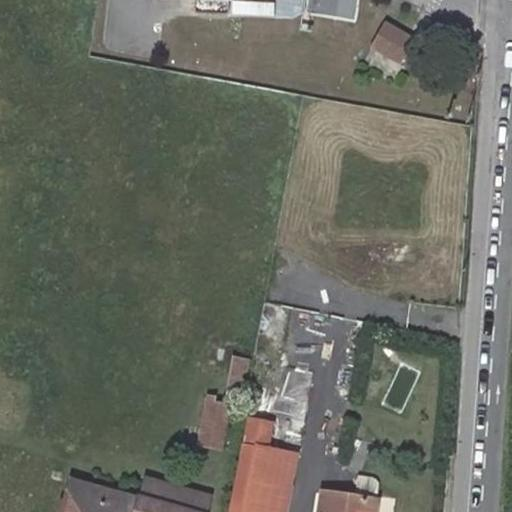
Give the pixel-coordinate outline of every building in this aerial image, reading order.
[(306,0),(303,14),(356,26),(361,0),(306,0)] [(412,39),(388,25),(376,47),(400,60),(412,39)] [(229,395),(242,398),(254,358),(242,355),(229,395)] [(225,453),(235,414),(242,398),(229,395),(214,390),(198,445),(225,453)] [(258,426),(237,511),(288,511),(304,450),(269,440),(272,429),(258,426)] [(374,511),(376,498),(372,499),(375,477),(354,475),(352,497),(318,492),(315,511),(374,511)] [(62,511),(207,511),(211,502),(142,482),(135,500),(71,480),(62,511)]
